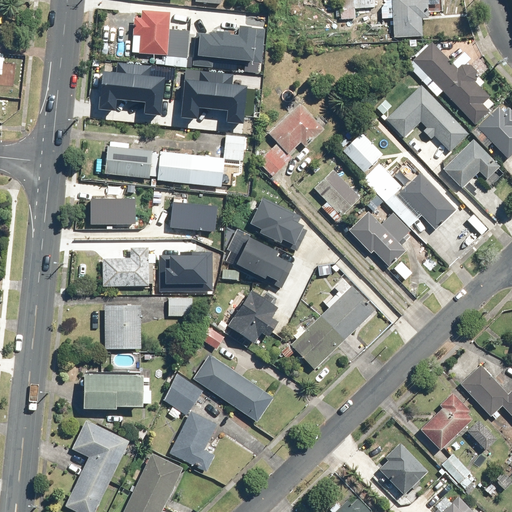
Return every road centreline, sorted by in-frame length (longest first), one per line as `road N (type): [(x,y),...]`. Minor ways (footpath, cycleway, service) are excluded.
road 1 (residential): [(506,267),(249,511)]
road 2 (secondary): [(50,163),(13,511)]
road 3 (secondary): [(67,0),(50,163)]
